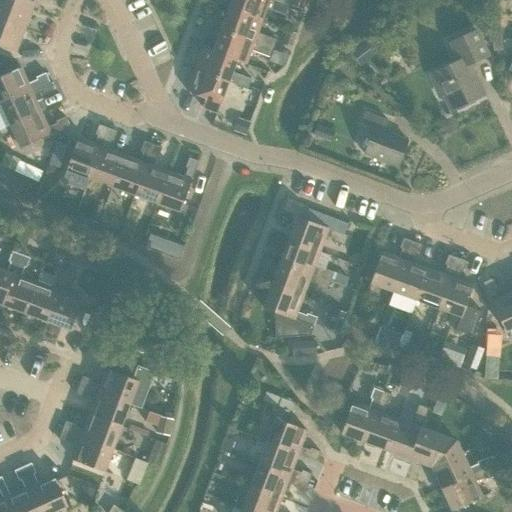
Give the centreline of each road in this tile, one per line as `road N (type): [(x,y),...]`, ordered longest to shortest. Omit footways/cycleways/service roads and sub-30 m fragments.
road 1 (residential): [(425,205),(175,124),(160,104)]
road 2 (residential): [(76,0),(56,51),(77,95),(132,116),(160,104)]
